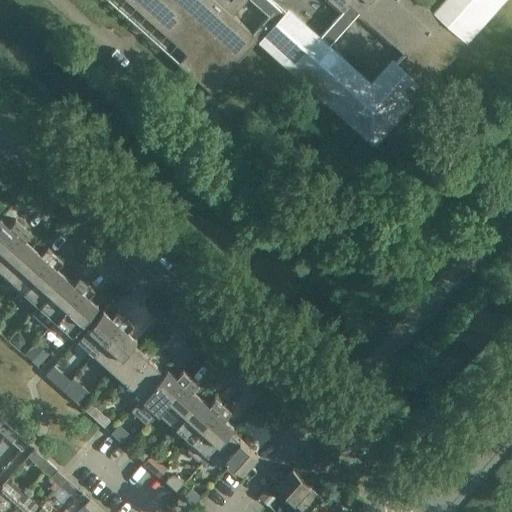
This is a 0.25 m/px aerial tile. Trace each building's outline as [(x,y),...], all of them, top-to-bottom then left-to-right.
[(127,0),(187,54),(179,63),(211,92),(259,39),(374,142),(425,85),(426,85),(453,54),(465,41),(501,0),(127,0)] [(0,252),(24,227),(16,219),(9,226),(0,218),(0,252)] [(24,227),(0,252),(0,268),(8,276),(33,248),(25,240),(31,233),(24,227)] [(33,248),(8,276),(20,287),(17,291),(20,295),(56,255),(48,248),(41,255),(33,248)] [(56,255),(20,295),(23,297),(27,293),(40,305),(65,276),(57,269),(63,262),(56,255)] [(49,327),(52,324),(88,284),(80,277),(74,284),(65,276),(40,305),(33,313),(49,327)] [(88,284),(52,324),(55,326),(59,322),(73,334),(98,306),(89,298),(95,291),(88,284)] [(103,310),(78,339),(91,350),(87,355),(91,358),(126,319),(118,312),(112,318),(103,310)] [(126,319),(91,358),(94,360),(97,356),(111,368),(133,343),(134,344),(137,341),(128,332),(134,326),(126,319)] [(27,353),(42,362),(50,347),(35,339),(27,353)] [(133,343),(111,368),(126,382),(122,386),(123,387),(149,358),(134,344),(133,343)] [(149,358),(123,387),(126,389),(130,385),(142,396),(135,404),(136,405),(165,373),(164,372),(149,358)] [(55,367),(49,374),(58,382),(64,375),(55,367)] [(147,425),(156,416),(191,376),(183,369),(177,376),(167,368),(164,372),(165,373),(136,405),(131,410),(147,425)] [(191,376),(156,416),(158,418),(162,414),(175,426),(201,398),(192,390),(198,383),(191,376)] [(201,398),(175,426),(188,437),(184,441),(187,444),(187,445),(223,405),(215,398),(209,405),(201,398)] [(95,419),(101,412),(91,402),(85,409),(95,419)] [(223,405),(187,445),(188,451),(197,459),(204,459),(208,455),(215,448),(214,447),(229,430),(230,431),(233,427),(224,419),(230,412),(223,405)] [(95,419),(104,427),(110,420),(101,412),(95,419)] [(254,452),(230,431),(229,430),(214,447),(215,448),(208,455),(221,467),(228,459),(249,478),(256,470),(246,461),(254,452)] [(12,441),(22,450),(28,443),(18,434),(12,441)] [(37,464),(44,457),(33,448),(27,455),(37,464)] [(321,493),(293,468),(285,477),(278,471),(270,479),(305,510),(321,493)] [(61,485),(67,478),(57,469),(51,476),(61,485)] [(165,481),(176,491),(184,482),(177,475),(170,475),(165,481)] [(70,493),(76,486),(67,478),(61,485),(70,493)] [(3,484),(0,487),(0,511),(7,511),(19,499),(3,484)] [(341,511),(321,493),(305,510),(307,511),(341,511)] [(90,511),(94,511),(99,507),(89,498),(83,505),(90,511)] [(33,511),(19,499),(7,511),(33,511)]
